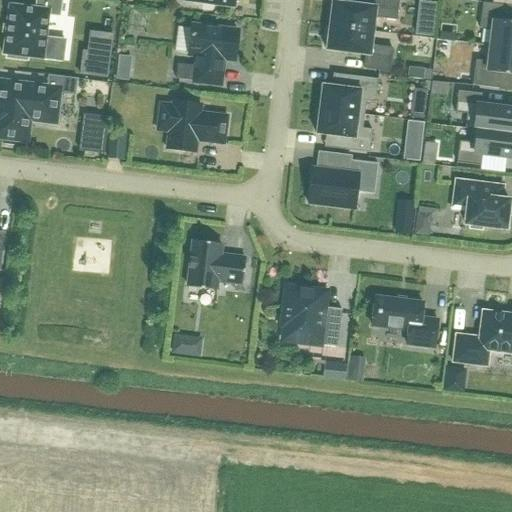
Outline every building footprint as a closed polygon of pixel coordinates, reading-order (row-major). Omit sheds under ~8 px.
[(62,2),(43,0),(36,0),(36,11),(9,8),(3,56),(7,57),(7,61),(27,63),(28,59),(54,63),(57,42),(45,40),(48,17),(60,18),(62,2)] [(329,28),(373,33),(375,19),(396,21),(398,0),(372,0),(372,8),(332,3),(329,28)] [(492,31),(490,47),(511,49),(511,23),(507,23),(509,7),(482,4),(479,29),(492,31)] [(418,24),(417,36),(432,38),(433,26),(418,24)] [(178,28),(175,52),(189,54),(189,56),(197,58),(196,68),(178,66),(176,80),(194,83),(200,84),(220,86),(222,72),(223,61),(234,62),(238,33),(221,31),(218,27),(208,26),(205,29),(192,27),(192,30),(178,28)] [(371,48),(373,33),(329,28),(326,52),(366,57),(364,70),(390,73),(392,50),(371,48)] [(511,49),(490,47),(488,63),(475,61),(472,87),(499,90),(501,74),(511,75),(511,49)] [(82,51),(80,76),(108,79),(111,54),(87,51),(82,51)] [(409,68),(408,78),(423,80),(424,70),(409,68)] [(49,77),(47,89),(0,83),(0,139),(27,143),(31,110),(57,113),(59,95),(75,97),(77,80),(49,77)] [(319,111),(364,117),(366,103),(375,104),(378,81),(353,78),(352,90),(322,87),(319,111)] [(458,92),(455,114),(466,115),(465,130),(472,131),(472,130),(511,134),(511,110),(480,107),(482,95),(458,92)] [(227,118),(201,115),(201,108),(172,104),(172,109),(169,109),(166,131),(169,131),(167,151),(196,154),(197,142),(224,146),(227,118)] [(424,110),(412,109),(411,118),(423,120),(424,110)] [(363,130),(364,117),(319,111),(316,136),(346,139),(344,151),(369,154),(372,131),(363,130)] [(108,119),(84,116),(79,152),(104,155),(108,119)] [(511,134),(472,130),(472,131),(470,144),(459,142),(456,164),(480,167),(482,155),(511,158),(511,134)] [(109,134),(106,160),(124,162),(127,136),(109,134)] [(420,148),(406,146),(404,160),(418,162),(420,148)] [(350,162),(348,175),(316,171),(312,170),(308,204),(355,210),(357,193),(359,177),(376,179),(378,165),(351,162),(350,162)] [(509,201),(501,200),(503,187),(456,182),(452,210),(466,212),(465,225),(469,226),(469,230),(482,232),(483,228),(505,230),(509,201)] [(399,201),(397,215),(412,217),(414,202),(399,201)] [(428,236),(429,228),(416,226),(415,234),(428,236)] [(242,286),(245,260),(220,257),(221,246),(193,243),(188,288),(216,292),(217,283),(242,286)] [(337,349),(342,311),(324,309),(318,301),(319,292),(286,288),(281,328),(295,330),(293,344),(337,349)] [(434,349),(438,322),(421,320),(423,305),(375,299),(372,327),(408,332),(406,345),(434,349)] [(511,316),(484,313),(484,312),(482,312),(482,314),(479,339),(456,336),(452,364),(487,368),(489,352),(511,355),(511,316)] [(203,340),(174,335),(171,355),(200,359),(203,340)] [(346,366),(331,364),(330,380),(345,381),(346,366)] [(364,371),(348,369),(347,381),(363,383),(364,371)]
